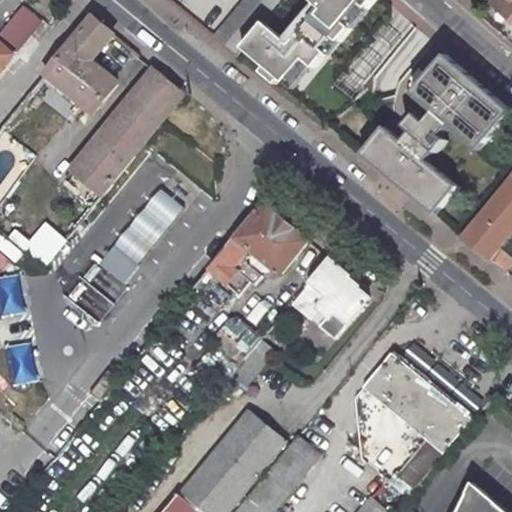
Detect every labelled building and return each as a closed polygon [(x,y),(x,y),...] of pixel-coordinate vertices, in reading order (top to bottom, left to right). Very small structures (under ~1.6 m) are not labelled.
[(286,0),(246,0),(216,38),(239,58),(246,49),(286,0)] [(286,0),(246,49),(299,94),(378,0),(286,0)] [(511,0),(498,0),(495,3),(511,18),(511,0)] [(0,32),(18,48),(40,22),(20,5),(0,28),(0,32)] [(121,86),(95,64),(118,36),(97,19),(51,74),(99,114),(121,86)] [(0,72),(16,54),(0,40),(0,72)] [(511,107),(450,55),(418,92),(439,110),(428,123),(418,115),(409,126),(414,130),(404,141),(387,127),(364,154),(437,215),(460,188),(429,161),(437,151),(439,153),(451,140),(445,135),(454,124),(484,149),(511,116),(511,107)] [(157,68),(130,101),(158,124),(185,91),(157,68)] [(107,130),(134,154),(158,124),(130,101),(107,130)] [(170,129),(153,152),(206,191),(222,168),(170,129)] [(93,210),(138,157),(134,154),(107,130),(74,170),(67,178),(83,193),(79,198),(93,210)] [(511,181),(466,238),(508,272),(511,267),(511,257),(501,248),(511,235),(511,181)] [(161,190),(101,264),(126,284),(186,210),(161,190)] [(255,248),(261,253),(256,259),(271,271),(276,265),(286,273),(312,242),(269,205),(242,237),(255,248)] [(240,267),(255,248),(242,237),(239,235),(224,254),(240,267)] [(243,295),(255,279),(240,267),(224,254),(212,269),(243,295)] [(359,285),(362,281),(334,257),(296,303),(339,339),(373,298),(359,285)] [(201,297),(217,278),(210,271),(194,291),(201,297)] [(264,342),(237,319),(220,339),(222,341),(247,362),(257,349),(264,342)] [(222,341),(200,369),(225,389),(225,388),(247,362),(222,341)] [(257,349),(272,361),(278,354),(264,342),(257,349)] [(247,362),(225,388),(240,400),(272,361),(257,349),(247,362)] [(478,416),(395,353),(366,389),(431,439),(415,460),(402,475),(419,488),(478,416)] [(232,511),(290,443),(251,411),(183,495),(204,511),(232,511)] [(275,511),(322,455),(301,438),(239,511),(275,511)] [(415,460),(407,453),(388,477),(412,496),(419,488),(402,475),(415,460)] [(463,511),(511,511),(477,484),(463,511)] [(204,511),(183,495),(169,511),(204,511)] [(390,511),(374,499),(362,511),(390,511)]
